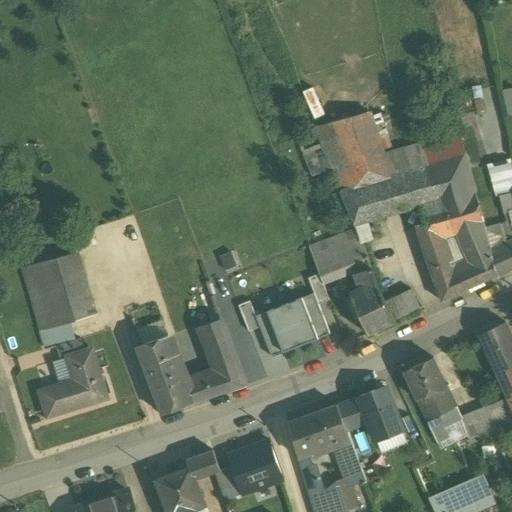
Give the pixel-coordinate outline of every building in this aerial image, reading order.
[(511,86),(503,87),(507,112),(511,111),(511,86)] [(369,112),(314,127),(354,224),(396,212),(420,205),(420,206),(475,191),(457,134),(384,155),(369,112)] [(488,162),(495,190),(511,186),(511,171),(509,157),(488,162)] [(475,191),(420,206),(428,238),(440,234),(458,229),(483,221),(478,202),(475,191)] [(511,195),(501,197),(506,221),(508,228),(511,226),(511,217),(510,211),(511,211),(511,195)] [(501,197),(478,202),(483,221),(491,219),(492,225),(506,221),(501,197)] [(492,225),(491,219),(483,221),(492,253),(499,250),(492,225)] [(483,221),(458,229),(475,266),(493,259),(491,253),(492,253),(483,221)] [(356,229),(344,234),(349,248),(362,243),(356,229)] [(344,234),(332,239),(346,273),(356,269),(349,248),(344,234)] [(440,234),(428,238),(428,239),(422,241),(442,302),(470,289),(462,272),(458,264),(451,267),(440,234)] [(332,239),(309,248),(320,275),(323,282),(346,273),(332,239)] [(377,285),(368,258),(362,243),(349,248),(356,269),(361,285),(367,290),(352,297),(369,333),(394,321),(384,301),(377,285)] [(492,253),(491,253),(493,259),(498,276),(499,278),(511,271),(511,243),(499,250),(492,253)] [(73,252),(22,267),(42,331),(71,322),(92,316),(73,252)] [(475,266),(462,272),(470,289),(498,276),(493,259),(475,266)] [(315,294),(319,304),(330,300),(323,282),(320,275),(309,279),(315,294)] [(411,289),(384,301),(394,321),(421,308),(411,289)] [(315,294),(285,305),(302,346),(331,335),(319,304),(315,294)] [(249,332),(260,328),(256,317),(250,302),(238,306),(249,332)] [(285,305),(256,317),(260,328),(272,358),(302,346),(285,305)] [(480,332),(510,319),(507,311),(476,324),(480,332)] [(222,316),(201,324),(219,371),(239,364),(237,360),(222,316)] [(71,322),(42,331),(47,346),(57,343),(63,361),(67,359),(86,353),(84,349),(81,338),(77,339),(71,322)] [(511,366),(511,337),(506,323),(480,334),(497,373),(511,366)] [(168,337),(142,347),(142,346),(137,348),(139,354),(170,342),(168,337)] [(170,342),(139,354),(144,368),(175,356),(170,342)] [(91,347),(84,349),(86,353),(67,359),(74,383),(42,393),(49,416),(107,398),(91,347)] [(175,356),(144,368),(163,415),(194,403),(188,389),(175,356)] [(457,407),(433,358),(404,372),(428,421),(439,416),(457,407)] [(239,364),(219,371),(221,378),(188,389),(194,403),(246,386),(239,364)] [(511,366),(497,373),(511,408),(511,366)] [(385,387),(360,397),(360,398),(355,400),(364,424),(370,422),(377,441),(402,431),(385,387)] [(354,399),(337,405),(347,431),(364,425),(355,400),(354,399)] [(337,405),(288,423),(298,458),(338,443),(350,439),(347,431),(337,405)] [(457,407),(439,416),(444,427),(459,420),(459,418),(461,417),(457,407)] [(485,407),(471,413),(481,439),(496,433),(485,407)] [(461,417),(459,418),(459,420),(464,431),(469,444),(481,439),(471,413),(461,417)] [(444,427),(439,416),(428,421),(437,440),(447,435),(444,427)] [(459,420),(444,427),(447,435),(449,437),(464,431),(459,420)] [(350,439),(338,443),(349,473),(360,469),(350,439)] [(269,440),(228,455),(232,466),(242,495),(243,495),(283,481),(269,440)] [(208,452),(187,460),(189,467),(190,467),(194,479),(214,471),(208,452)] [(338,464),(321,470),(326,483),(342,477),(338,464)] [(232,466),(220,470),(215,471),(226,501),(242,495),(232,466)] [(189,467),(155,481),(167,511),(188,511),(189,511),(201,507),(203,503),(194,479),(190,467),(189,467)] [(315,468),(302,471),(307,488),(320,485),(315,468)] [(349,473),(343,475),(347,484),(364,478),(360,469),(349,473)] [(485,476),(430,501),(434,511),(454,511),(455,511),(493,494),(485,476)] [(320,487),(320,485),(307,488),(313,511),(345,511),(337,482),(320,487)] [(135,511),(128,491),(102,500),(105,511),(135,511)] [(105,511),(102,500),(75,509),(75,511),(105,511)]
